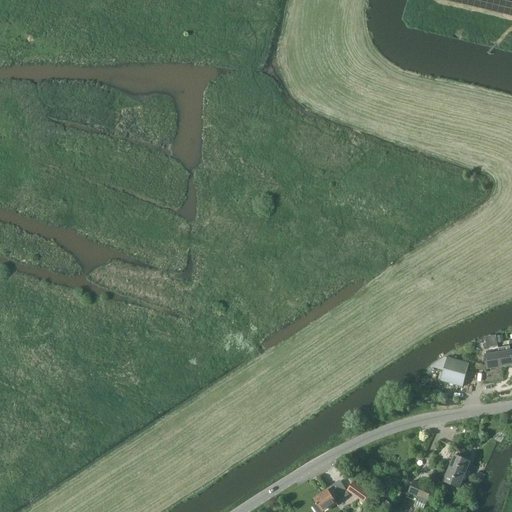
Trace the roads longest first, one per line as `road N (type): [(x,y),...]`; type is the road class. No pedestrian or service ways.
road 1 (track): [(511,269),(422,314),(405,341),(153,511)]
road 2 (tertiary): [(240,511),(368,436),(511,404)]
road 3 (track): [(359,0),(355,24),(375,62),(511,104)]
